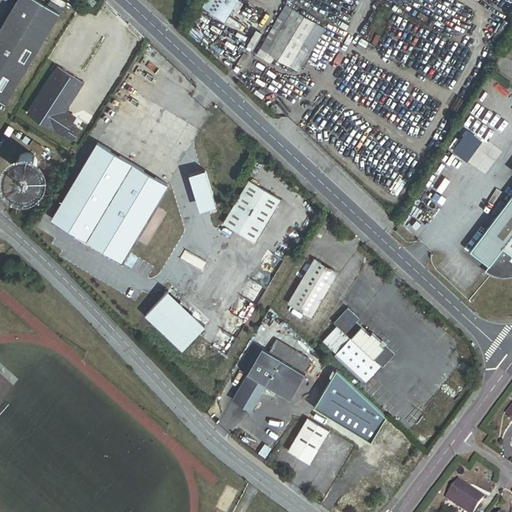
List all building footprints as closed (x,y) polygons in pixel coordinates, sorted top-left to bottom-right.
[(60,13),(38,0),(18,0),(0,30),(0,100),(5,104),(60,13)] [(85,0),(82,6),(88,9),(92,4),(85,0)] [(225,19),(236,0),(206,0),(202,6),(225,19)] [(286,6),(261,49),(268,53),(293,11),(286,6)] [(274,58),(289,67),(314,23),(293,11),(268,53),(261,49),(257,56),(270,64),(274,58)] [(314,23),(289,67),(299,73),(325,29),(314,23)] [(83,84),(58,67),(28,112),(64,136),(65,135),(73,140),(80,130),(72,124),(73,122),(63,115),(66,110),(83,84)] [(273,117),(279,106),(274,103),(268,113),(273,117)] [(76,117),(66,110),(63,115),(73,122),(76,117)] [(31,139),(25,135),(22,141),(27,144),(31,139)] [(43,148),(32,140),(29,146),(39,153),(43,148)] [(97,142),(52,219),(122,261),(168,184),(97,142)] [(31,173),(34,172),(36,170),(37,168),(38,165),(38,163),(38,160),(36,158),(35,156),(33,154),(30,153),(28,153),(25,153),(22,154),(20,156),(19,158),(18,160),(17,163),(17,165),(18,168),(19,170),(21,172),(24,173),(26,174),(29,174),(31,173)] [(198,210),(215,205),(205,168),(188,172),(198,210)] [(248,182),(223,224),(255,243),(280,200),(248,182)] [(511,194),(470,250),(496,270),(492,275),(494,276),(502,278),(511,275),(511,194)] [(232,231),(222,224),(219,230),(229,236),(232,231)] [(338,273),(314,259),(288,303),(311,317),(338,273)] [(167,289),(144,314),(183,349),(206,324),(167,289)] [(360,377),(366,382),(381,365),(346,332),(347,331),(384,365),(396,353),(373,332),(371,334),(356,321),(359,318),(348,307),(334,323),(337,326),(322,341),(336,354),(360,377)] [(277,339),(268,352),(302,374),(311,361),(277,339)] [(264,349),(241,385),(245,387),(253,375),(266,383),(289,398),(304,375),(302,374),(268,352),(264,349)] [(360,377),(336,354),(334,356),(358,379),(360,377)] [(386,416),(336,370),(330,381),(325,389),(314,408),(371,442),(386,416)] [(245,387),(236,401),(249,410),(266,383),(253,375),(245,387)] [(330,381),(321,376),(317,384),(325,389),(330,381)] [(245,387),(241,385),(232,398),(236,401),(245,387)] [(329,431),(307,418),(288,451),(310,464),(329,431)] [(458,482),(446,500),(464,511),(473,511),(483,498),(458,482)]
